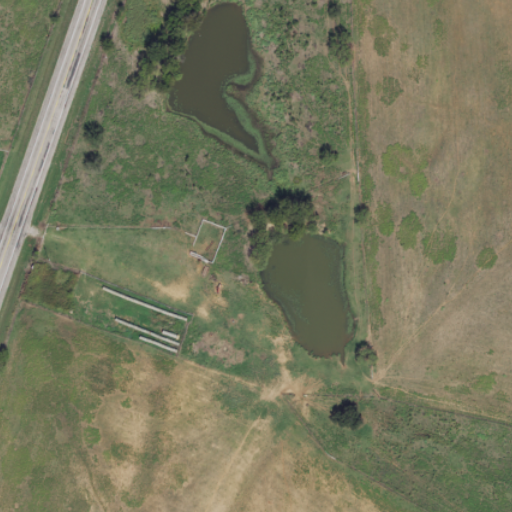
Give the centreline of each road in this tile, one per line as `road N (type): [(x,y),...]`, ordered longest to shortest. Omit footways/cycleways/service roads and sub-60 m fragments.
road 1 (residential): [(294,511),(251,433),(251,397),(184,330),(0,300)]
road 2 (primary): [(0,285),(97,0)]
